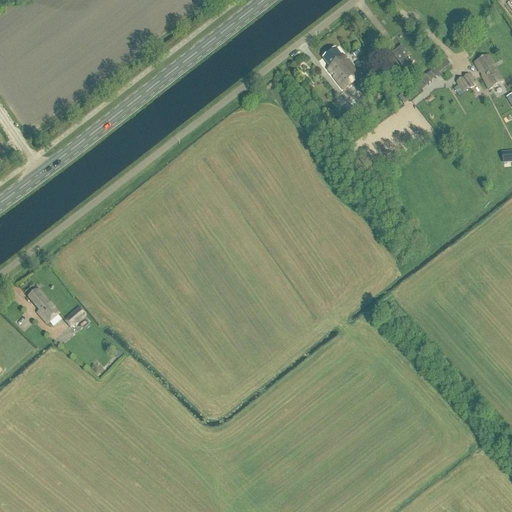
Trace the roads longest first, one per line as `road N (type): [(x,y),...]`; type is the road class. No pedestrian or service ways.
road 1 (unclassified): [(0,276),(357,0)]
road 2 (primary): [(41,173),(262,0)]
